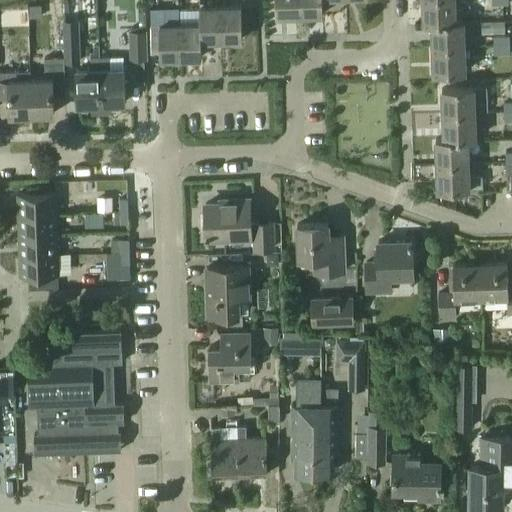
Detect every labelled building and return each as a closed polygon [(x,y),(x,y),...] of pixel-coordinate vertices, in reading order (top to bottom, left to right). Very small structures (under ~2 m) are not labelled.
[(300,15),(299,0),(275,0),(276,15),(300,15)] [(299,0),(300,15),(323,14),(322,0),(299,0)] [(455,0),(422,0),(423,23),(431,23),(431,22),(456,21),(456,20),(455,0)] [(42,16),(42,3),(29,3),(30,16),(42,16)] [(242,4),(220,5),(221,39),(242,39),(242,4)] [(199,5),(200,22),(201,40),(202,40),(221,39),(220,5),(199,5)] [(431,22),(431,23),(432,47),(465,46),(464,20),(456,20),(456,21),(431,22)] [(200,22),(180,23),(181,57),(202,57),(202,40),(201,40),(200,22)] [(181,57),(180,23),(159,23),(160,58),(181,57)] [(129,30),(129,56),(130,60),(148,59),(147,29),(129,30)] [(79,31),(64,31),(64,56),(65,62),(80,62),(79,31)] [(493,35),(493,45),(510,44),(510,34),(493,35)] [(95,51),(90,51),(90,56),(100,56),(100,44),(94,44),(95,51)] [(510,44),(493,45),(493,55),(510,54),(510,44)] [(465,46),(432,47),(433,73),(466,72),(465,46)] [(110,55),(105,55),(100,56),(103,114),(113,114),(113,102),(126,101),(125,67),(110,67),(110,55)] [(53,95),(62,94),(66,94),(65,62),(64,56),(44,57),(45,77),(31,77),(33,113),(54,113),(53,95)] [(77,103),(90,103),(91,114),(103,114),(100,56),(90,56),(91,68),(76,69),(77,103)] [(0,97),(9,97),(10,114),(33,113),(31,77),(16,78),(16,70),(0,70),(0,97)] [(442,88),(442,113),(475,112),(474,87),(442,88)] [(511,101),(503,101),(504,111),(511,110),(511,101)] [(475,112),(442,113),(443,138),(468,138),(476,138),(475,112)] [(436,138),(436,164),(469,163),(468,138),(443,138),(436,138)] [(469,163),(436,164),(437,190),(470,189),(470,188),(483,188),(482,175),(469,175),(469,163)] [(17,181),(18,193),(18,214),(56,213),(56,191),(38,192),(38,181),(17,181)] [(120,210),(122,210),(126,210),(129,210),(128,197),(119,198),(120,210)] [(206,238),(251,237),(250,198),(220,199),(220,203),(204,203),(206,238)] [(126,210),(122,210),(120,210),(120,223),(129,223),(129,210),(126,210)] [(56,213),(18,214),(19,234),(57,233),(56,213)] [(253,220),(254,241),(253,250),(276,250),(275,220),(253,220)] [(329,235),(328,222),(297,224),(298,259),(314,258),(315,273),(345,271),(343,234),(329,235)] [(57,233),(19,234),(20,254),(58,253),(57,233)] [(121,251),(130,251),(130,238),(120,238),(121,251)] [(414,276),(413,240),(378,241),(378,261),(366,261),(367,292),(391,291),(390,277),(414,276)] [(130,251),(121,251),(107,252),(107,264),(121,264),(130,264),(130,251)] [(58,253),(20,254),(20,276),(59,274),(58,253)] [(508,261),(485,262),(478,262),(478,298),(507,297),(508,314),(511,313),(511,288),(509,288),(508,261)] [(453,263),(454,291),(438,291),(439,317),(457,316),(455,299),(478,298),(478,262),(453,263)] [(208,315),(226,314),(226,326),(243,325),(243,314),(238,314),(238,297),(249,297),(248,265),(207,266),(208,315)] [(354,295),(311,296),(312,325),(355,324),(354,295)] [(454,342),(453,327),(432,328),(433,343),(454,342)] [(122,330),(74,331),(48,332),(49,353),(53,352),(54,363),(27,364),(29,407),(37,406),(38,432),(34,432),(35,453),(122,450),(121,429),(119,429),(119,422),(125,422),(124,402),(115,402),(114,350),(122,350),(122,330)] [(250,331),(221,332),(222,345),(210,345),(211,380),(251,379),(250,331)] [(283,332),(283,352),(322,353),(322,334),(283,332)] [(366,338),(337,339),(337,357),(349,357),(348,389),(365,389),(366,338)] [(455,364),(454,399),(454,429),(472,429),(473,399),(477,399),(477,364),(472,364),(472,354),(458,354),(458,364),(455,364)] [(298,376),(298,405),(292,405),(292,454),(295,454),(295,472),(314,472),(314,436),(318,436),(318,432),(321,432),(321,405),(321,376),(298,376)] [(314,436),(314,472),(334,472),(334,453),(337,453),(337,405),(321,405),(321,432),(318,432),(318,436),(314,436)] [(369,424),(367,424),(367,434),(367,455),(367,463),(386,464),(387,425),(382,425),(382,410),(370,410),(369,424)] [(211,427),(212,438),(211,438),(213,476),(240,475),(239,437),(238,437),(221,438),(220,426),(211,427)] [(237,426),(238,437),(239,437),(240,475),(267,474),(266,436),(246,437),(246,426),(237,426)] [(367,455),(367,434),(356,434),(356,455),(367,455)] [(481,465),(470,465),(470,507),(503,507),(504,480),(511,480),(511,437),(482,437),(481,465)] [(441,501),(441,460),(422,460),(422,453),(394,453),(393,490),(418,490),(418,501),(441,501)]
